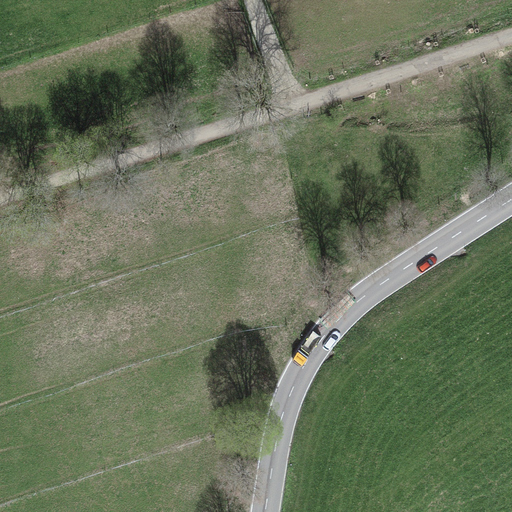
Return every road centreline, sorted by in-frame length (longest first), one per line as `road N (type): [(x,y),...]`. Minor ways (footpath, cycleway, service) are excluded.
road 1 (residential): [(0,196),(511,35)]
road 2 (secondary): [(263,511),(274,430),(305,359),(332,322),(511,197)]
